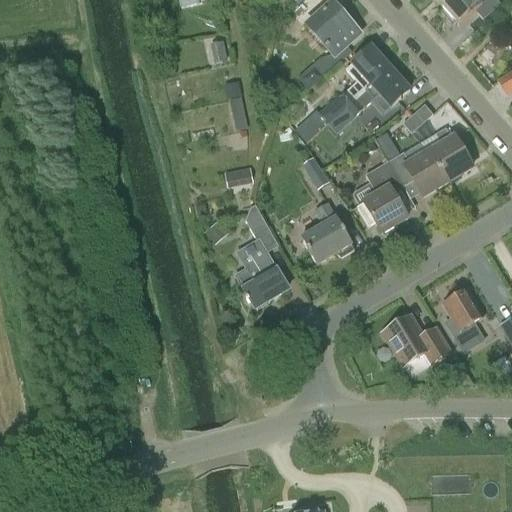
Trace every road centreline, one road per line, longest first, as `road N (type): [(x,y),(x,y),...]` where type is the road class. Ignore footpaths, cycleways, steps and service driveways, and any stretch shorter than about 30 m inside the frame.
road 1 (residential): [(319,412),(310,345),(318,329),(511,215)]
road 2 (residential): [(117,476),(319,412)]
road 3 (residential): [(511,147),(382,0)]
road 4 (residential): [(511,413),(319,412)]
